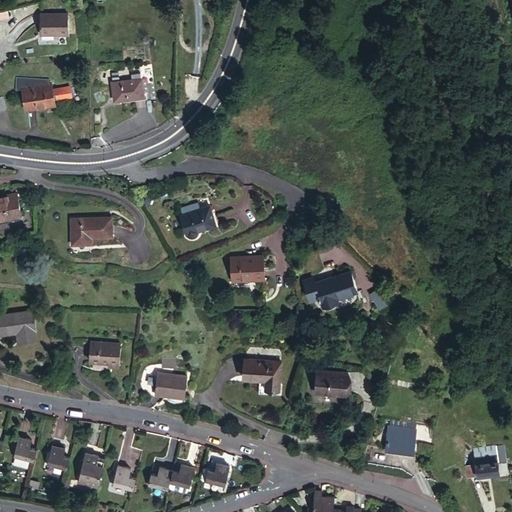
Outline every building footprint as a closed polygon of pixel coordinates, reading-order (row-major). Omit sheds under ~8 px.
[(38,16),(40,37),(59,35),(59,36),(69,34),(67,14),(38,16)] [(114,83),(116,101),(144,97),(142,74),(132,75),(133,80),(114,83)] [(22,90),(26,111),(54,106),(50,84),(47,84),(46,77),(36,79),(37,87),(22,90)] [(0,200),(0,223),(23,219),(18,197),(0,200)] [(183,215),(189,234),(192,233),(194,233),(196,234),(198,233),(199,232),(200,232),(201,230),(202,229),(218,222),(212,204),(202,208),(200,202),(184,208),(185,214),(183,215)] [(70,203),(70,228),(88,228),(88,222),(108,222),(109,204),(70,203)] [(229,259),(230,281),(264,278),(262,257),(229,259)] [(320,298),(321,302),(323,308),(338,303),(337,299),(357,293),(351,273),(316,284),(314,281),(306,284),(311,301),(320,298)] [(0,320),(10,322),(17,322),(16,333),(28,333),(30,305),(0,302),(0,320)] [(17,322),(10,322),(9,332),(16,333),(17,322)] [(89,340),(87,358),(106,359),(106,362),(116,363),(118,342),(89,340)] [(172,356),(160,356),(160,365),(172,365),(172,356)] [(280,360),(243,357),(242,376),(258,377),(257,392),(280,393),(281,387),(278,387),(280,360)] [(341,392),(343,372),(314,369),(312,390),(341,392)] [(169,390),(169,393),(185,394),(186,372),(154,372),(153,389),(169,390)] [(381,430),(379,451),(406,453),(408,431),(381,430)] [(13,454),(18,436),(11,434),(6,451),(13,454)] [(13,454),(33,459),(35,448),(29,447),(31,439),(18,436),(13,454)] [(45,463),(64,468),(67,457),(61,456),(64,448),(51,444),(45,463)] [(498,464),(506,462),(503,445),(495,447),(495,446),(473,450),(476,466),(465,468),(470,479),(478,477),(500,473),(498,464)] [(78,478),(97,483),(104,457),(99,455),(99,454),(86,450),(78,478)] [(507,471),(506,462),(498,464),(500,473),(507,471)] [(204,469),(201,481),(220,486),(225,467),(212,463),(210,471),(204,469)] [(112,483),(130,488),(133,476),(128,475),(130,468),(117,464),(112,483)] [(176,472),(170,471),(168,481),(188,487),(192,469),(178,465),(176,472)] [(168,481),(170,471),(158,467),(155,478),(149,477),(147,484),(165,489),(168,481)] [(307,511),(328,511),(329,509),(329,496),(321,496),(322,493),(314,493),(314,490),(308,489),(307,511)]
